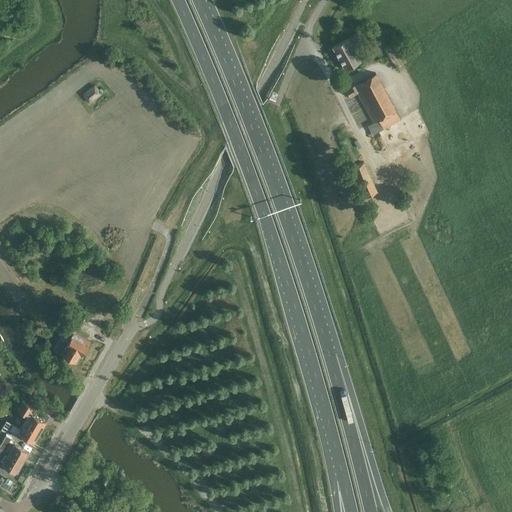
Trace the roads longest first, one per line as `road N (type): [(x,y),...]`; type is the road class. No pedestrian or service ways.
road 1 (trunk): [(179,0),(245,155),(342,477)]
road 2 (trunk): [(329,341),(202,0)]
road 3 (unclassified): [(19,511),(153,285),(168,234),(152,224)]
road 4 (trunk): [(389,511),(329,341)]
road 5 (trunk): [(371,511),(329,341)]
